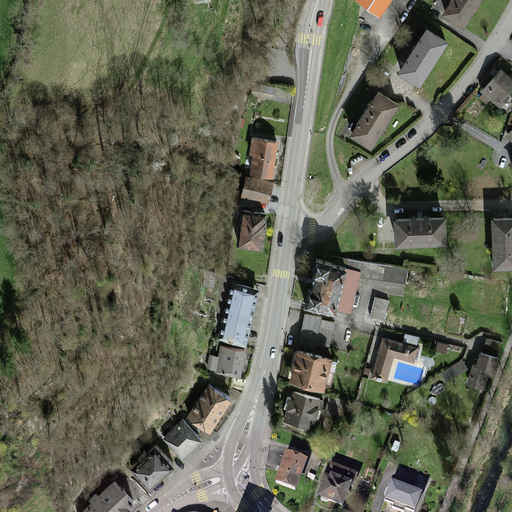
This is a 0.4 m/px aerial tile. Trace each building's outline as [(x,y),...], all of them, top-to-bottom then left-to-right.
[(354,0),(354,1),(379,18),(392,0),(354,0)] [(452,0),(441,17),(463,31),(483,0),(452,0)] [(426,30),(397,77),(420,90),(448,44),(426,30)] [(511,79),(500,70),(481,93),(482,95),(479,98),(486,104),(489,100),(500,109),(506,114),(510,112),(511,107),(511,98),(509,95),(511,91),(511,79)] [(378,93),(349,138),(370,153),(400,107),(378,93)] [(253,151),(250,170),(273,173),(278,137),(251,133),(249,151),(253,151)] [(246,173),(241,193),(268,200),(273,179),(246,173)] [(243,204),(238,240),(263,243),(267,207),(243,204)] [(446,220),(393,222),(394,250),(447,248),(446,220)] [(511,220),(491,221),(493,272),(511,271),(511,220)] [(321,306),(335,309),(351,312),(361,269),(345,266),(347,259),(317,251),(304,303),(320,308),(321,306)] [(405,282),(408,266),(347,256),(345,273),(405,282)] [(230,278),(218,335),(246,341),(258,284),(230,278)] [(375,295),(369,315),(384,319),(389,299),(375,295)] [(304,311),(298,341),(315,344),(320,318),(321,315),(304,311)] [(329,348),(334,321),(320,318),(315,344),(329,348)] [(382,334),(371,376),(387,380),(394,355),(414,360),(419,344),(416,343),(419,334),(405,331),(402,340),(382,334)] [(492,377),(502,340),(486,336),(482,349),(479,348),(476,361),(472,360),(466,382),(484,387),(487,376),(492,377)] [(448,343),(437,340),(435,349),(446,352),(448,343)] [(332,350),(296,342),(289,375),(331,385),(337,357),(330,356),(332,350)] [(214,366),(214,370),(241,374),(245,347),(220,343),(219,353),(209,351),(207,365),(214,366)] [(468,367),(463,358),(453,364),(457,373),(468,367)] [(208,377),(188,411),(210,424),(231,391),(208,377)] [(283,416),(313,424),(321,394),(291,386),(283,416)] [(329,395),(325,410),(340,414),(344,399),(329,395)] [(183,414),(163,432),(182,452),(201,434),(183,414)] [(155,437),(130,460),(148,480),(174,457),(155,437)] [(286,449),(274,480),(296,488),(308,456),(286,449)] [(324,472),(316,494),(343,504),(351,484),(353,484),(358,472),(331,461),(327,473),(324,472)] [(113,474),(76,510),(77,511),(131,511),(139,505),(133,499),(136,496),(126,486),(128,484),(123,479),(121,481),(113,474)] [(391,478),(384,498),(394,502),(392,506),(403,510),(405,507),(414,511),(422,490),(391,478)]
